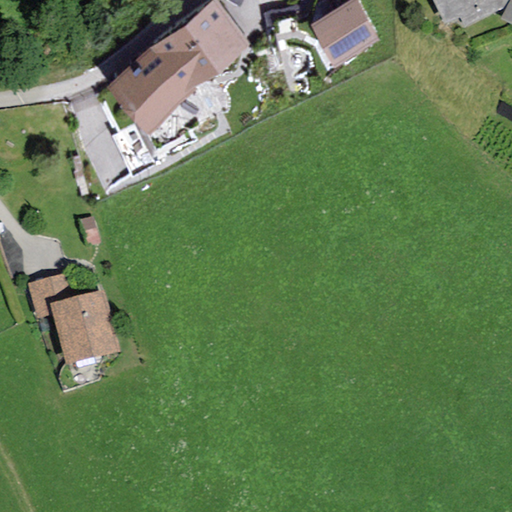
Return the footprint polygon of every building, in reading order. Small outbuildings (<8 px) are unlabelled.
[(224,0),(212,0),(112,75),(152,128),(260,46),(224,0)] [(361,0),(333,0),(310,11),(333,59),(379,37),(361,0)] [(498,0),(447,0),(461,29),(503,10),(498,0)] [(511,0),(508,0),(501,18),(511,22),(511,0)] [(98,287),(52,300),(72,371),(118,358),(98,287)]
